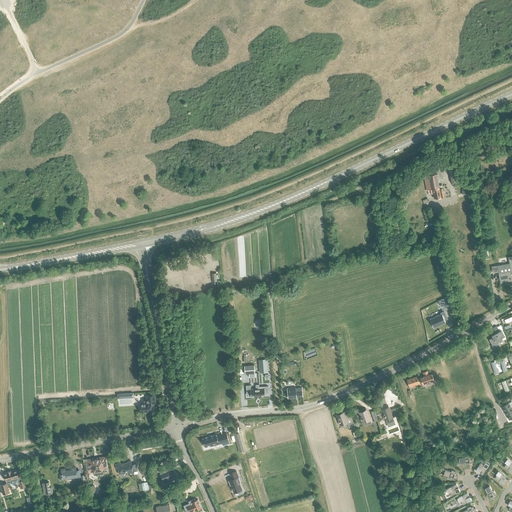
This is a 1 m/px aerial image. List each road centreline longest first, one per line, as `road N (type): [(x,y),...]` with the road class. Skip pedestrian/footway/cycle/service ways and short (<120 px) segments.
road 1 (unknown): [(0,243),(198,203),(281,174),(511,67)]
road 2 (tertiary): [(141,243),(244,216),(511,94)]
road 3 (residential): [(176,427),(315,404),(511,305)]
road 4 (unclassified): [(176,427),(141,243)]
road 5 (residential): [(0,460),(176,427)]
road 6 (track): [(277,410),(267,279),(226,282)]
road 7 (tertiary): [(0,269),(141,243)]
